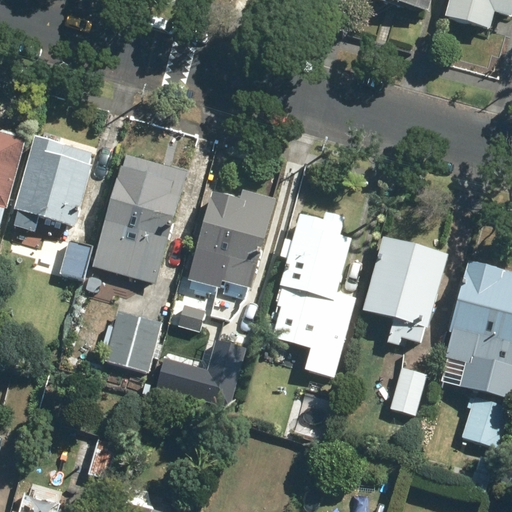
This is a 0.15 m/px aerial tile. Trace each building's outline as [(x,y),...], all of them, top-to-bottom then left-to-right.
[(367,0),(416,12),(417,10),(426,12),(429,0),(367,0)] [(511,0),(449,0),(445,17),(489,29),(493,13),(508,18),(511,0)] [(0,221),(22,142),(0,135),(0,221)] [(62,147),(34,140),(14,212),(17,212),(12,227),(14,228),(10,240),(24,244),(27,232),(32,233),(60,240),(64,226),(75,229),(91,168),(75,163),(77,156),(61,152),(62,147)] [(90,266),(154,284),(176,198),(179,199),(186,172),(126,155),(121,170),(117,168),(95,249),(90,266)] [(249,288),(274,202),(243,194),(240,204),(213,197),(197,252),(224,259),(219,281),(226,283),(223,295),(241,299),(235,324),(232,323),(219,372),(238,378),(252,328),(256,329),(267,293),(249,288)] [(322,224),(300,217),(280,288),(285,289),(276,320),(320,332),(315,349),(306,346),(295,389),(328,398),(347,327),(324,321),(331,300),(334,301),(350,241),(340,238),(345,220),(324,214),(322,224)] [(444,256),(383,239),(363,313),(394,322),(388,343),(399,346),(402,338),(417,342),(422,327),(424,328),(444,256)] [(90,266),(95,249),(69,242),(60,275),(86,282),(90,266)] [(511,366),(511,361),(511,277),(466,265),(447,333),(455,336),(452,349),(511,366)] [(160,325),(119,314),(105,362),(146,373),(160,325)] [(429,377),(401,370),(389,411),(418,419),(429,377)] [(235,394),(214,388),(208,409),(229,414),(235,394)] [(510,411),(474,400),(462,437),(498,448),(510,411)] [(80,436),(72,465),(89,469),(87,476),(106,482),(116,446),(80,436)] [(493,462),(481,458),(476,474),(487,478),(493,462)] [(475,480),(473,487),(484,490),(485,483),(475,480)] [(150,511),(114,502),(110,511),(150,511)]
